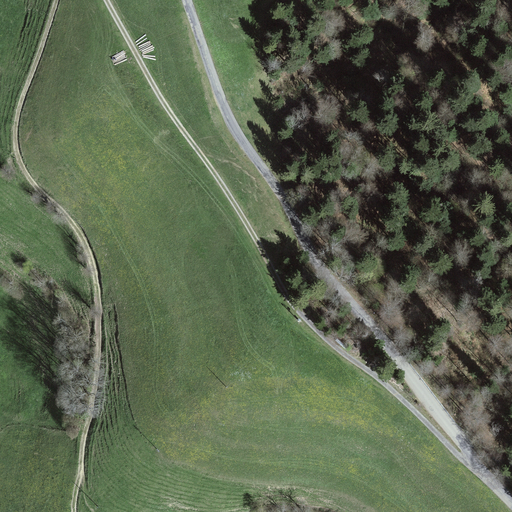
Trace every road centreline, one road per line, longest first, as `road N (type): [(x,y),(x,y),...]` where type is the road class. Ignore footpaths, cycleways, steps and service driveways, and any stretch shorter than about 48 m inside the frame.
road 1 (track): [(103,0),(298,311),(483,470)]
road 2 (unclassified): [(186,0),(224,107),(316,262),(511,500)]
road 3 (track): [(56,0),(16,141),(29,179),(79,234),(96,281),(99,353),(74,511)]
